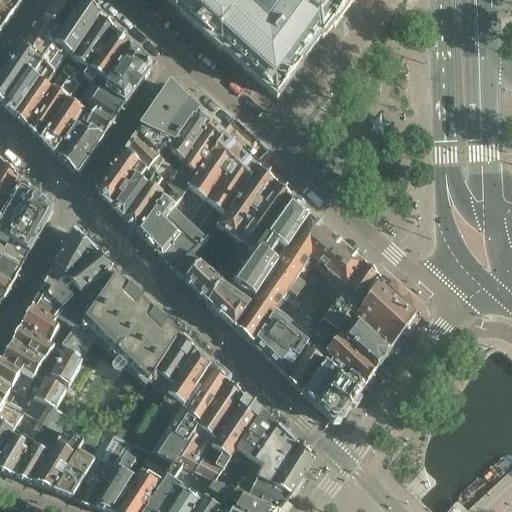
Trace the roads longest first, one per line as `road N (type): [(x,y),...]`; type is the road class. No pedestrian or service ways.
road 1 (residential): [(461,307),(393,255),(179,56)]
road 2 (unclassified): [(76,202),(346,463)]
road 3 (unclassified): [(461,307),(346,463)]
road 4 (residential): [(179,56),(76,202)]
road 5 (tertiary): [(511,227),(495,153),(492,54)]
road 6 (tertiary): [(446,0),(444,155)]
road 7 (residential): [(76,202),(0,337)]
road 8 (tertiary): [(444,155),(446,228),(480,292)]
